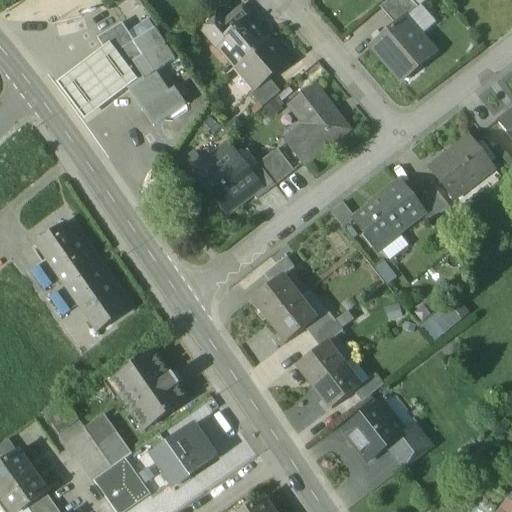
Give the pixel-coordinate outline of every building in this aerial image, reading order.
[(390,0),(380,9),(396,27),(405,19),(406,20),(418,10),(414,5),(409,0),(390,0)] [(241,7),(224,21),(233,33),(250,18),(250,15),(244,8),(241,7)] [(432,26),(418,10),(406,20),(420,36),(432,26)] [(198,28),(206,37),(224,21),(216,12),(198,28)] [(269,40),(250,18),(233,33),(224,21),(206,37),(216,49),(221,45),(238,66),(269,40)] [(370,48),(399,82),(419,65),(420,67),(435,54),(420,36),(406,20),(405,19),(396,27),(370,48)] [(104,51),(116,68),(140,54),(133,45),(135,44),(122,25),(97,40),(104,51)] [(140,54),(154,74),(163,70),(163,69),(174,62),(154,31),(135,44),(133,45),(140,54)] [(288,62),(269,40),(238,66),(235,69),(254,90),(254,91),(268,79),(288,62)] [(89,117),(128,87),(116,68),(104,51),(62,83),(89,117)] [(128,87),(130,90),(154,74),(140,54),(116,68),(128,87)] [(163,69),(163,70),(167,75),(178,68),(174,62),(163,69)] [(187,81),(178,68),(167,75),(176,88),(187,81)] [(176,88),(167,75),(163,70),(154,74),(167,94),(174,90),(176,88)] [(142,111),(167,94),(154,74),(130,90),(129,91),(142,111)] [(249,94),(262,109),(280,93),(268,79),(254,91),(254,90),(249,94)] [(288,146),(303,166),(348,132),(315,87),(289,107),(308,131),(288,146)] [(185,107),(174,90),(167,94),(142,111),(154,128),(185,107)] [(511,112),(499,123),(511,139),(511,112)] [(428,169),(450,197),(491,166),(469,138),(428,169)] [(192,172),(226,216),(241,205),(238,201),(250,192),(251,191),(241,178),(248,172),(227,145),(192,172)] [(25,149),(0,167),(0,233),(56,194),(25,149)] [(276,150),(258,165),(275,187),(294,172),(276,150)] [(256,201),(275,187),(258,165),(248,172),(241,178),(251,191),(250,192),(252,196),(256,201)] [(355,221),(375,247),(394,232),(395,234),(397,233),(421,214),(413,205),(398,185),(380,198),(382,200),(355,221)] [(434,188),(423,197),(439,217),(450,208),(434,188)] [(238,201),(241,205),(252,196),(250,192),(238,201)] [(446,226),(439,217),(423,197),(413,205),(421,214),(436,234),(446,226)] [(35,245),(97,334),(127,314),(65,224),(35,245)] [(394,232),(375,247),(388,264),(409,248),(397,233),(395,234),(394,232)] [(16,259),(0,269),(0,284),(6,294),(16,288),(53,343),(66,334),(16,259)] [(263,276),(271,286),(281,278),(282,278),(294,269),(286,259),(263,276)] [(253,300),(270,322),(298,300),(282,278),(281,278),(271,286),(253,300)] [(310,291),(298,300),(315,321),(327,312),(310,291)] [(315,321),(298,300),(270,322),(287,344),(305,330),(316,322),(315,321)] [(423,324),(435,340),(469,316),(458,300),(423,324)] [(305,330),(312,340),(335,322),(327,312),(315,321),(316,322),(305,330)] [(343,333),(335,322),(312,340),(320,349),(326,344),(327,345),(336,338),(343,333)] [(327,345),(343,366),(353,359),(336,338),(327,345)] [(18,342),(0,354),(0,369),(25,352),(18,342)] [(297,366),(314,388),(343,366),(327,345),(326,344),(320,349),(297,366)] [(130,413),(143,432),(187,401),(178,387),(179,386),(172,375),(170,376),(154,353),(111,383),(132,412),(130,413)] [(369,381),(353,359),(343,366),(359,388),(369,381)] [(359,388),(343,366),(314,388),(331,411),(353,394),(360,389),(359,388)] [(353,394),(361,404),(383,386),(375,376),(369,381),(359,388),(360,389),(353,394)] [(0,386),(0,423),(6,433),(23,422),(0,386)] [(44,415),(58,435),(78,421),(64,401),(44,415)] [(343,433),(367,464),(386,449),(405,434),(404,433),(381,403),(343,433)] [(103,415),(84,430),(112,469),(131,455),(103,415)] [(156,468),(172,490),(218,458),(195,425),(150,456),(158,467),(156,468)] [(386,449),(404,471),(432,449),(414,426),(404,433),(405,434),(386,449)] [(0,466),(18,454),(8,441),(0,446),(0,466)] [(0,496),(33,473),(19,453),(18,454),(0,466),(0,496)] [(112,469),(94,482),(115,511),(124,511),(148,496),(124,462),(132,456),(131,455),(112,469)] [(47,494),(33,473),(0,496),(0,498),(9,511),(21,511),(23,510),(44,496),(47,494)] [(23,510),(24,511),(49,511),(53,509),(44,496),(23,510)] [(247,511),(272,511),(264,500),(247,511)] [(511,511),(511,503),(508,501),(499,511),(511,511)]
